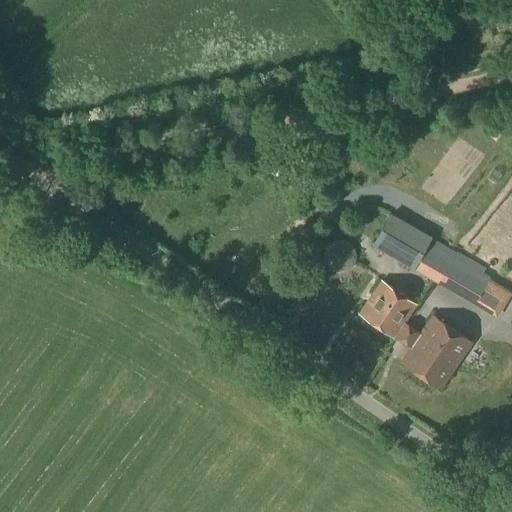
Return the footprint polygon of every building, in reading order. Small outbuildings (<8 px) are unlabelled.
[(310,239),(319,229),(308,219),(299,229),(310,239)] [(398,226),(383,244),(405,261),(419,243),(398,226)] [(354,256),(352,249),(351,246),(348,243),(343,240),(336,239),(331,240),(328,241),(325,244),(321,249),(320,256),(321,263),(325,268),(330,271),(336,273),(343,271),(348,268),(352,263),(354,256)] [(416,269),(436,280),(476,303),(490,277),(483,273),(486,269),(435,240),(432,244),(431,243),(416,269)] [(395,336),(404,322),(416,304),(382,280),(359,313),(394,337),(395,336)] [(404,322),(395,336),(412,347),(406,355),(402,362),(440,388),(472,342),(433,316),(420,334),(404,322)]
